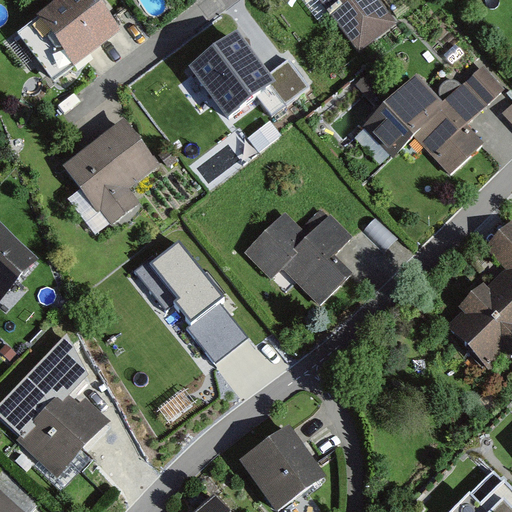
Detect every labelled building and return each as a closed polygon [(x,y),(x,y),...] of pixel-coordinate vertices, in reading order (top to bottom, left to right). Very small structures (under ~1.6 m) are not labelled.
[(73,0),(23,39),(55,82),(115,36),(97,12),(105,6),(100,0),(73,0)] [(377,0),(318,0),(361,53),(397,25),(377,0)] [(266,80),(237,42),(194,74),(229,120),(257,99),(272,119),(310,90),(289,62),(266,80)] [(502,94),(481,72),(468,84),(489,106),(502,94)] [(424,130),(415,138),(451,176),(482,148),(465,129),(484,111),(460,86),(457,84),(453,83),(448,83),(444,85),(441,89),(440,93),(440,97),(442,101),(445,105),(440,109),(442,111),(423,129),(424,130)] [(442,111),(440,109),(417,85),(403,99),(401,96),(388,108),(390,111),(371,129),(396,156),(415,138),(424,130),(423,129),(442,111)] [(280,138),(271,126),(251,141),(260,154),(280,138)] [(158,173),(124,130),(64,176),(107,231),(137,209),(127,197),(158,173)] [(306,237),(287,219),(248,258),(272,282),(288,267),(327,306),(351,283),(331,263),(353,242),(327,216),(306,237)] [(0,232),(0,288),(5,293),(33,263),(0,232)] [(511,232),(489,255),(511,277),(511,232)] [(225,303),(179,246),(157,264),(153,258),(133,274),(167,316),(175,309),(192,329),(188,332),(214,365),(242,343),(222,319),(214,326),(207,317),(225,303)] [(511,358),(511,291),(500,280),(447,335),(493,379),(511,358)] [(5,407),(30,431),(63,396),(65,398),(70,392),(72,394),(87,378),(67,341),(5,407)] [(21,440),(59,476),(106,426),(85,405),(79,411),(65,398),(63,396),(30,431),(21,440)] [(288,434),(253,459),(274,490),(267,495),(279,511),(322,480),(288,434)] [(478,511),(476,511),(466,502),(456,511),(511,511),(511,496),(503,487),(478,511)] [(0,511),(16,511),(0,496),(0,511)] [(225,511),(214,500),(200,511),(225,511)]
